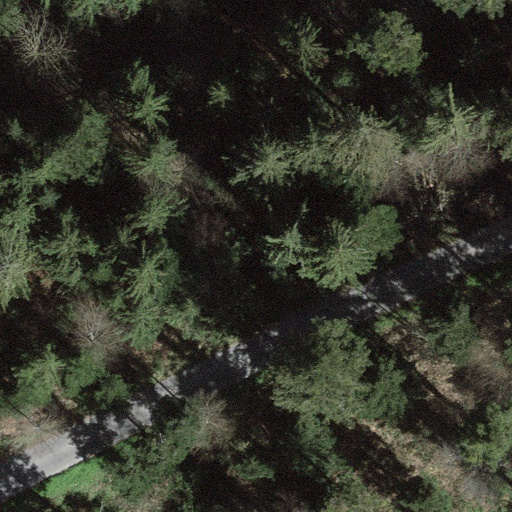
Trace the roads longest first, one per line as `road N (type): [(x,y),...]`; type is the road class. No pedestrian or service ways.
road 1 (unclassified): [(0,476),(511,228)]
road 2 (track): [(288,0),(0,106)]
